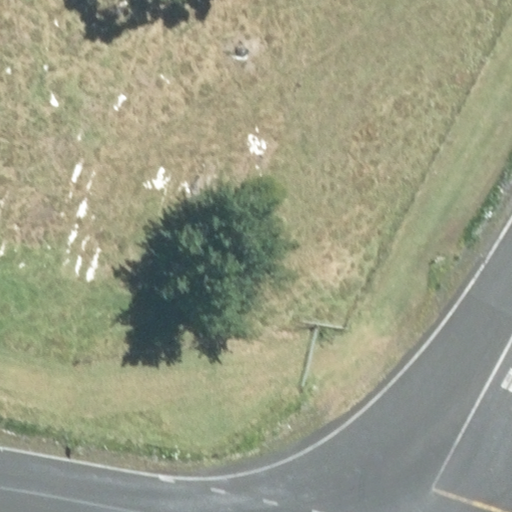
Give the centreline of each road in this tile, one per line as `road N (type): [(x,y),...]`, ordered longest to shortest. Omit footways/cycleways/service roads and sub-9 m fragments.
road 1 (tertiary): [(511,341),(426,511)]
road 2 (tertiary): [(130,511),(0,485)]
